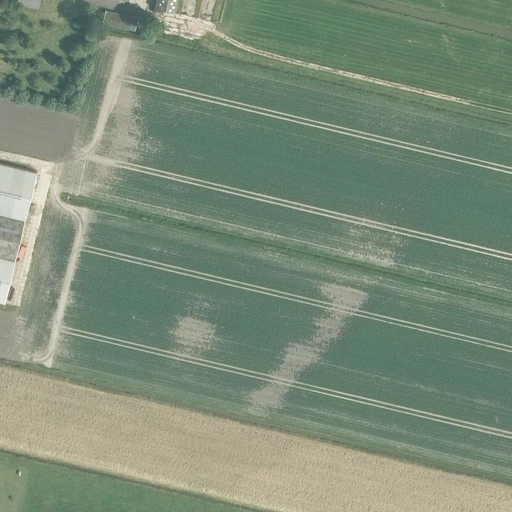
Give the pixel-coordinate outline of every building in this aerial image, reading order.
[(155,0),(154,6),(156,6),(174,10),(176,0),(155,0)] [(134,29),(137,17),(105,10),(102,22),(134,29)] [(0,162),(0,214),(24,220),(36,172),(0,162)] [(24,220),(0,214),(0,255),(14,259),(24,220)] [(14,259),(0,255),(0,296),(4,298),(14,259)]
